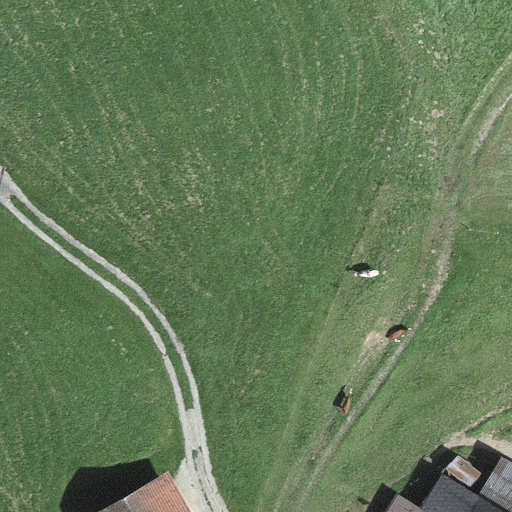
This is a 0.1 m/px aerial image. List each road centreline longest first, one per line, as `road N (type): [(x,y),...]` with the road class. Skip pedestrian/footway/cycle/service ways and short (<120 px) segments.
road 1 (track): [(294,511),(313,465),(406,316),(466,152),(511,77)]
road 2 (track): [(0,182),(144,305),(167,337),(219,511)]
